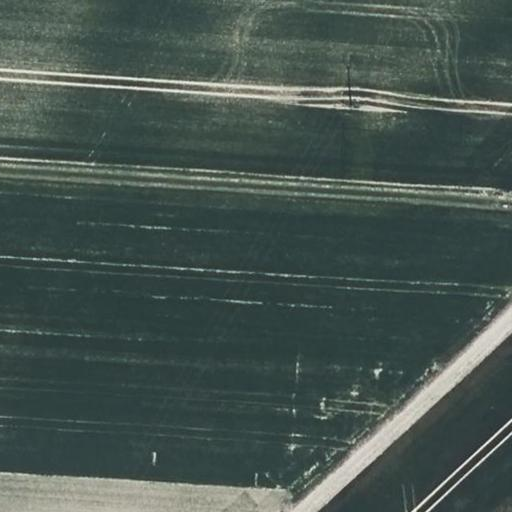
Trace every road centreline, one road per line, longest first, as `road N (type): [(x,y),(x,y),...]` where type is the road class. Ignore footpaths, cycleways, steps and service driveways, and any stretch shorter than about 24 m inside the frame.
road 1 (track): [(0,161),(511,194)]
road 2 (track): [(288,511),(511,307)]
